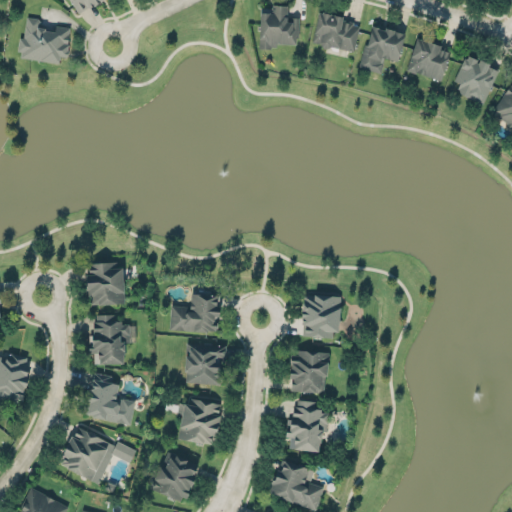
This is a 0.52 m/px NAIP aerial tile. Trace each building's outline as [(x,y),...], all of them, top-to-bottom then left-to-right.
[(87,7),(88,8),(100,0),(68,0),(77,13),(87,7)] [(298,17),(286,17),(287,6),(260,5),(258,45),(297,46),(298,17)] [(312,41),(319,12),(322,13),(322,12),(343,16),(342,19),(353,21),(353,24),(359,26),(353,51),(330,46),(327,48),(322,47),(320,43),(312,41)] [(70,27),(55,25),(54,30),(38,28),(39,18),(26,17),(23,38),(20,37),(17,58),(58,62),(59,56),(66,57),(70,27)] [(405,33),(394,30),(394,29),(385,27),(384,30),(380,28),(380,27),(371,25),(366,44),(364,43),(358,67),(380,72),(383,62),(382,61),(383,57),(397,61),(405,33)] [(442,79),(449,47),(414,39),(406,71),(442,79)] [(456,94),(484,104),(497,67),(464,55),(455,81),(460,83),(456,94)] [(511,78),(511,79),(491,115),(511,126),(511,78)] [(87,262),(116,260),(117,267),(122,267),(124,302),(116,302),(116,303),(97,305),(97,303),(90,303),(90,295),(87,295),(87,290),(85,290),(84,274),(88,274),(87,262)] [(190,293),(189,306),(170,305),(169,329),(206,332),(206,331),(215,331),(215,329),(216,328),(218,322),(216,322),(216,317),(218,317),(219,308),(216,307),(216,295),(190,293)] [(303,295),(305,294),(340,296),(337,332),(332,331),(331,337),(302,335),(302,325),(300,324),(303,295)] [(184,382),(222,384),(223,344),(186,343),(186,355),(185,355),(184,382)] [(323,392),(324,376),(326,376),(327,362),(328,359),(329,355),(328,352),(296,349),(295,355),(290,354),(289,378),(293,378),(293,383),(291,382),(290,389),(323,392)] [(17,403),(0,398),(0,356),(8,359),(10,352),(26,357),(24,364),(29,365),(26,376),(24,376),(24,377),(28,378),(25,387),(24,387),(22,392),(18,391),(14,393),(24,395),(22,401),(18,400),(17,403)] [(80,413),(91,415),(90,417),(105,419),(105,418),(129,423),(134,400),(123,398),(122,399),(114,397),(117,384),(109,383),(110,375),(94,372),(90,390),(86,389),(84,400),(83,399),(80,413)] [(177,438),(213,444),(220,403),(190,398),(189,404),(178,402),(176,414),(181,415),(177,438)] [(297,398),(315,400),(314,408),(321,408),(321,411),(328,412),(326,431),(321,430),(320,443),(318,443),(318,451),(294,449),(294,448),(288,447),(290,437),(285,437),(287,418),(292,419),(293,405),(296,406),(297,398)] [(98,483),(111,454),(129,462),(135,449),(116,441),(115,444),(75,426),(58,464),(98,483)] [(175,455),(186,460),(197,464),(194,471),(193,474),(191,473),(191,475),(195,477),(192,482),(191,486),(189,485),(187,490),(187,494),(186,498),(182,496),(180,500),(166,496),(159,493),(162,484),(153,480),(158,466),(163,468),(169,456),(174,457),(175,455)] [(313,468),(278,459),(269,495),(316,507),(322,484),(309,481),(313,468)] [(64,511),(67,505),(28,487),(16,511),(64,511)]
